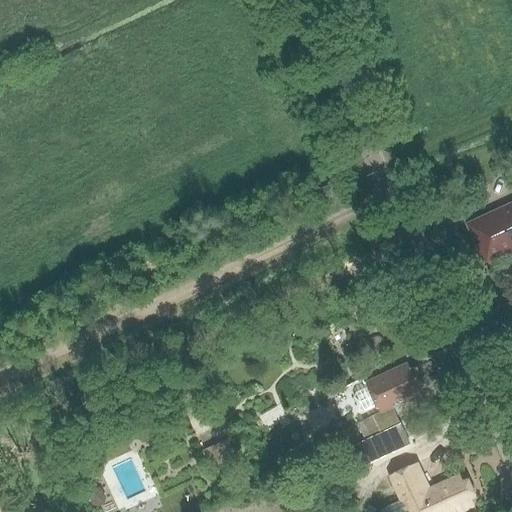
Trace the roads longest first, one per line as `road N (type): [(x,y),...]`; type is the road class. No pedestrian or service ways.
road 1 (unclassified): [(511,463),(298,0)]
road 2 (track): [(387,193),(0,378)]
